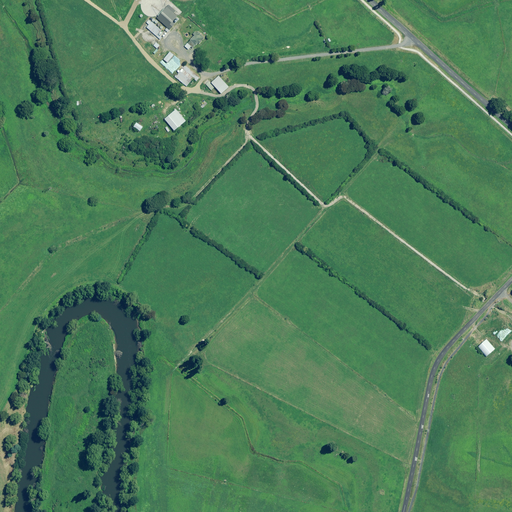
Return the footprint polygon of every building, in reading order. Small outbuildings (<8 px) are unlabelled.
[(170,29),(175,24),(172,21),(176,17),(173,13),(175,11),(168,5),(156,18),(167,27),(169,30),(170,29)] [(160,30),(148,20),(146,22),(148,25),(146,27),(160,39),(161,37),(160,37),(163,34),(160,31),(160,30)] [(196,33),(194,32),(192,34),(194,35),(184,46),(188,49),(190,47),(193,48),(198,43),(204,37),(198,32),(196,33)] [(173,55),(169,52),(163,59),(167,63),(173,55)] [(199,77),(184,65),(175,77),(186,87),(193,79),(196,81),(199,77)] [(228,87),(218,76),(211,83),(221,94),(228,87)] [(210,83),(207,79),(204,83),(211,90),(214,87),(210,83)] [(199,107),(201,109),(207,104),(204,99),(198,104),(200,107),(199,107)] [(185,121),(176,109),(164,119),(174,131),(185,121)] [(142,127),(136,122),(133,127),(140,131),(142,127)] [(494,349),(486,339),(478,347),(486,356),(494,349)]
